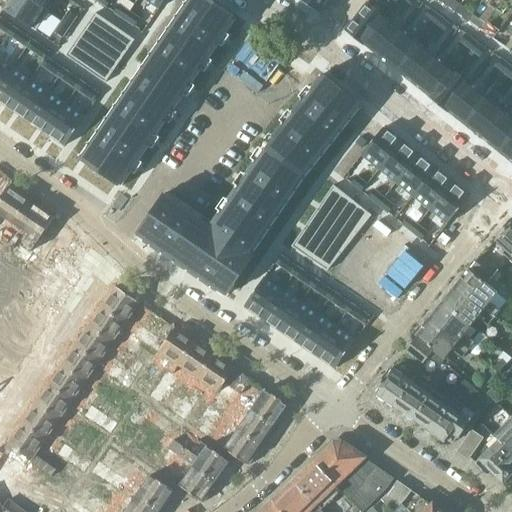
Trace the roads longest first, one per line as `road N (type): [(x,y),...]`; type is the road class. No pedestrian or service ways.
road 1 (residential): [(505,187),(329,406)]
road 2 (residential): [(111,243),(329,406)]
road 3 (unknown): [(213,0),(62,196)]
road 4 (residential): [(505,187),(319,41)]
road 5 (residential): [(111,243),(0,427)]
road 6 (residential): [(479,511),(329,406)]
road 7 (residential): [(329,406),(223,511)]
road 8 (residential): [(0,151),(111,243)]
